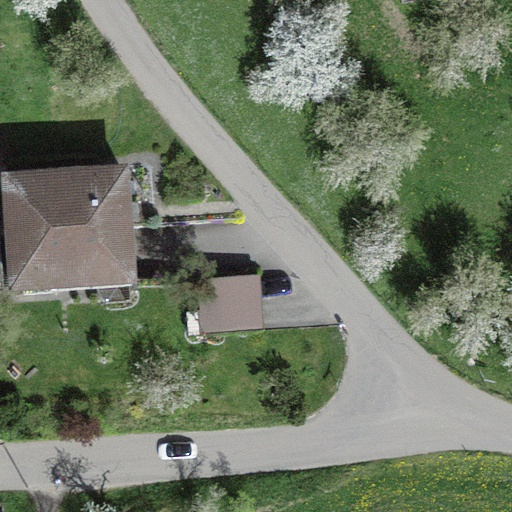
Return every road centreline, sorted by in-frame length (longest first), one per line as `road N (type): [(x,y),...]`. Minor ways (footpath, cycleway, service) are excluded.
road 1 (unclassified): [(101,0),(233,184),(357,320),(436,435)]
road 2 (unclassified): [(436,435),(264,455),(0,467)]
